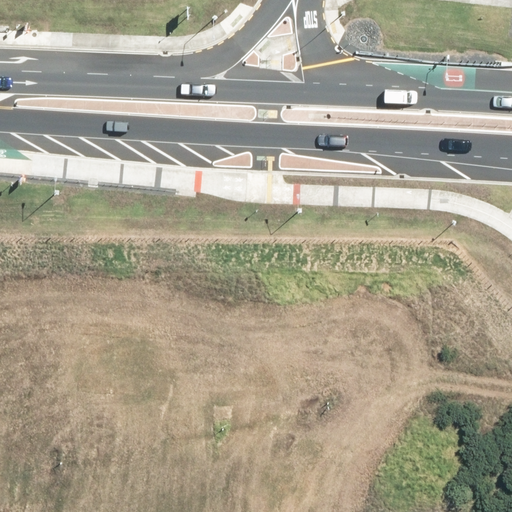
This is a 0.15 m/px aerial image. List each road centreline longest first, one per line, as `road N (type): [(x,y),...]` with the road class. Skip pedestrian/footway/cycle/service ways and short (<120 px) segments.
road 1 (primary): [(511,147),(0,112)]
road 2 (primary): [(0,69),(511,89)]
